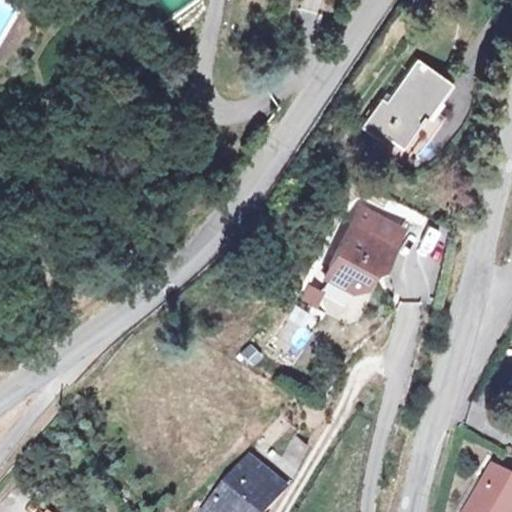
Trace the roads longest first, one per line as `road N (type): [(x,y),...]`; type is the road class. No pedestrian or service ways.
road 1 (tertiary): [(382,0),(193,255),(86,341)]
road 2 (tertiary): [(413,511),(469,308)]
road 3 (tertiary): [(469,308),(511,134)]
road 4 (residential): [(0,452),(86,341)]
